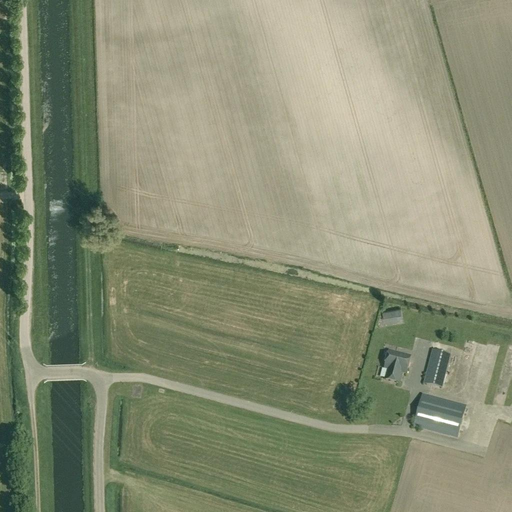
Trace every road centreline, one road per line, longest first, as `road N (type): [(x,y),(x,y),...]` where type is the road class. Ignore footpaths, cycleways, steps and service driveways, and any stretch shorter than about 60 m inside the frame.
road 1 (tertiary): [(99,511),(100,386),(92,376),(36,373),(25,352),(20,0)]
road 2 (track): [(36,511),(31,369)]
